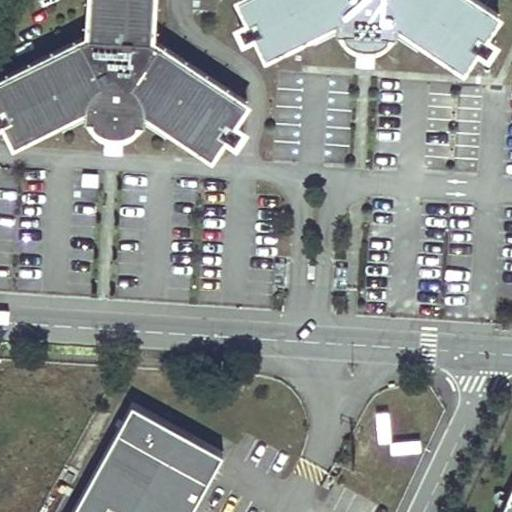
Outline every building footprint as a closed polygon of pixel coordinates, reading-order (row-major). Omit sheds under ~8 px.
[(90,0),(88,33),(0,76),(0,121),(3,120),(14,141),(85,106),(85,117),(92,117),(93,119),(96,124),(101,127),(105,130),(107,130),(110,131),(113,131),(115,132),(116,132),(118,131),(121,131),(126,129),(131,126),(135,123),(137,120),(144,120),(145,109),(212,153),(225,133),(235,140),(244,127),(234,120),(247,100),(152,37),(153,0),(90,0)] [(478,0),(239,0),(249,19),(238,24),(245,38),(256,33),(267,54),(338,20),(338,30),(345,31),(346,33),(349,37),(353,40),(358,43),(360,44),(363,45),(368,45),(369,45),(374,44),(379,43),(383,40),(387,36),(390,33),(397,34),(398,23),(464,67),(478,47),(488,54),(496,41),(486,34),(500,14),(478,0)] [(106,152),(120,153),(121,131),(118,131),(116,132),(115,132),(113,131),(110,131),(107,130),(106,152)] [(190,511),(223,452),(133,402),(72,511),(190,511)] [(511,511),(511,483),(498,511),(511,511)]
